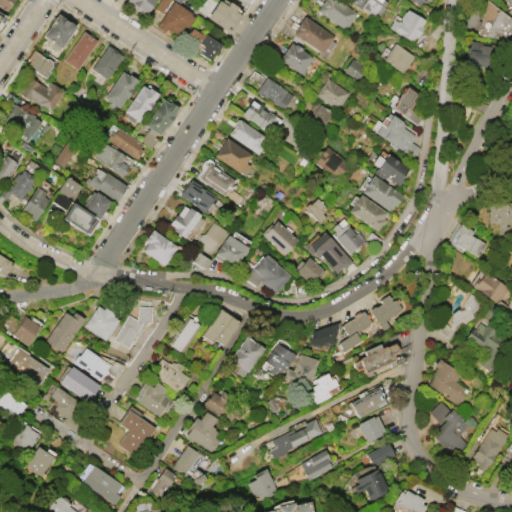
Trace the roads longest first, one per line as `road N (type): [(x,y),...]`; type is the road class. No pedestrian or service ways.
road 1 (tertiary): [(511,503),(418,466),(410,412),(458,0)]
road 2 (residential): [(435,219),(386,276),(338,308),(252,304),(195,281),(0,297)]
road 3 (residential): [(277,0),(81,288)]
road 4 (residential): [(252,304),(144,473),(129,479),(46,426)]
road 5 (residential): [(195,281),(100,434),(109,467)]
road 6 (residential): [(217,90),(81,0)]
road 7 (residential): [(511,82),(435,219)]
